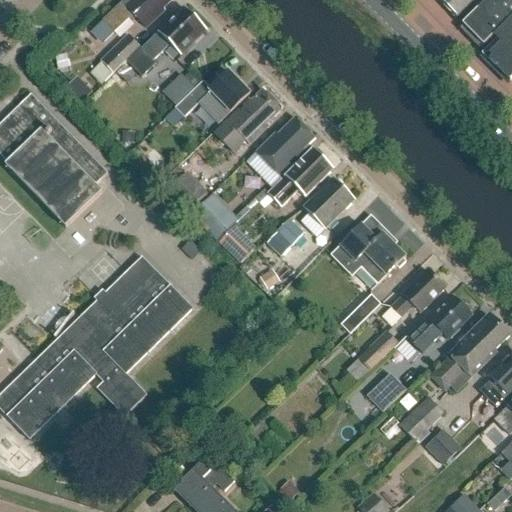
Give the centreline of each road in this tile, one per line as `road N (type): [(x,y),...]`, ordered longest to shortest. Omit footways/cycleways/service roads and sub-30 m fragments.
road 1 (unclassified): [(511,320),(190,0)]
road 2 (tertiary): [(371,0),(511,141)]
